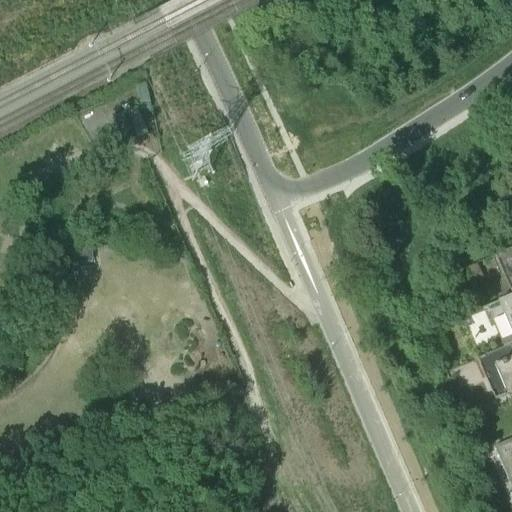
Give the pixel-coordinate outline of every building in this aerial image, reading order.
[(136,139),(146,135),(136,110),(126,114),(136,139)] [(91,238),(71,238),(70,265),(90,265),(91,238)] [(511,292),(511,251),(492,260),(500,277),(504,275),(511,292)] [(483,281),(477,265),(465,270),(471,286),(483,281)] [(506,350),(511,348),(511,347),(511,299),(484,312),(491,330),(496,328),(506,350)] [(511,349),(511,348),(506,350),(475,363),(483,381),(487,379),(497,402),(511,394),(511,349)] [(509,481),(511,479),(511,443),(496,450),(509,481)] [(489,456),(485,446),(477,449),(481,459),(489,456)]
